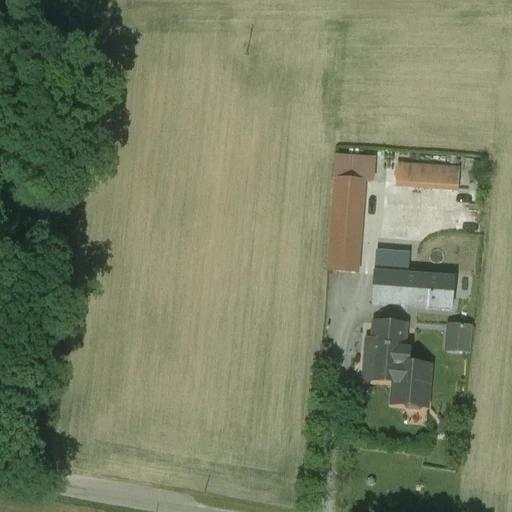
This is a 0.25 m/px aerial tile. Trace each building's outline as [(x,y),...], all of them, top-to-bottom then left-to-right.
[(336,165),(335,182),(364,184),(372,185),(373,168),(336,165)] [(459,171),(397,168),(396,189),(458,192),(459,171)] [(364,184),(335,182),(328,273),(358,275),(364,184)] [(455,259),(376,254),(375,275),(453,281),(455,259)] [(375,275),(374,275),(372,304),(420,307),(419,325),(449,327),(450,327),(453,281),(375,275)] [(405,327),(374,325),(373,342),(366,341),(363,381),(394,383),(400,384),(402,367),(405,367),(406,366),(407,351),(403,351),(405,327)] [(469,328),(450,327),(449,327),(447,352),(466,354),(469,328)] [(429,368),(406,366),(405,367),(402,367),(400,384),(394,383),(392,405),(404,406),(407,409),(418,410),(422,408),(426,408),(429,368)]
